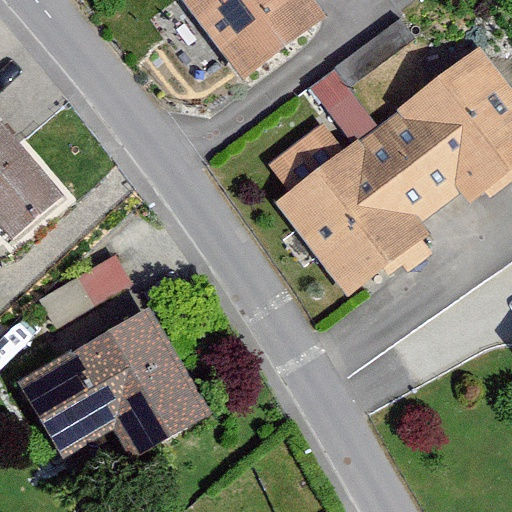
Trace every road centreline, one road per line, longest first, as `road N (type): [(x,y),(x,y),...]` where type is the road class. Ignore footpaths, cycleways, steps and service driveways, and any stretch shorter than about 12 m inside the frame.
road 1 (residential): [(45,0),(206,210),(388,511)]
road 2 (unknown): [(306,369),(511,273)]
